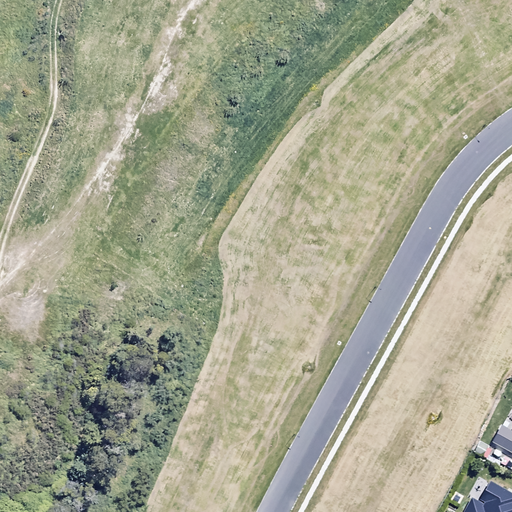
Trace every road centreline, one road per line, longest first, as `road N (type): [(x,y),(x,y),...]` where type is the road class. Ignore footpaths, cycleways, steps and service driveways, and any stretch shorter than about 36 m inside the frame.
road 1 (residential): [(511,128),(450,190),(273,511)]
road 2 (unknown): [(288,482),(219,458),(177,511)]
